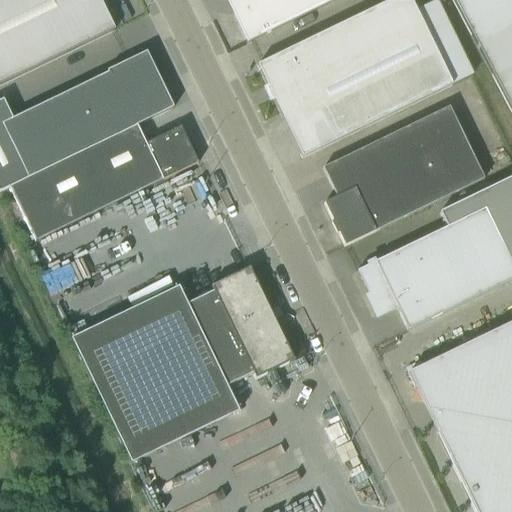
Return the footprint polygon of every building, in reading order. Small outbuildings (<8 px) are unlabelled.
[(98,0),(0,0),(0,87),(114,32),(98,0)] [(234,0),(240,12),(233,15),(246,42),(245,44),(246,45),(338,0),(234,0)] [(284,116),(294,111),(314,153),(451,87),(408,0),(394,0),(256,67),(258,71),(261,69),(284,116)] [(511,0),(450,0),(476,49),(511,116),(511,0)] [(135,127),(172,110),(171,107),(169,108),(144,57),(109,74),(108,72),(105,73),(106,75),(11,121),(0,98),(0,192),(8,189),(34,244),(106,209),(197,165),(190,151),(188,152),(186,147),(187,146),(179,129),(144,146),(135,127)] [(335,199),(323,205),(344,248),(483,181),(448,109),(321,170),(335,199)] [(356,273),(374,311),(392,302),(407,333),(511,282),(511,177),(439,215),(446,230),(356,273)] [(212,294),(186,306),(177,289),(69,341),(130,466),(238,414),(225,389),(252,376),(254,381),(293,363),(248,270),(209,289),(212,294)] [(472,511),(511,511),(511,324),(407,374),(437,435),(436,435),(472,511)]
